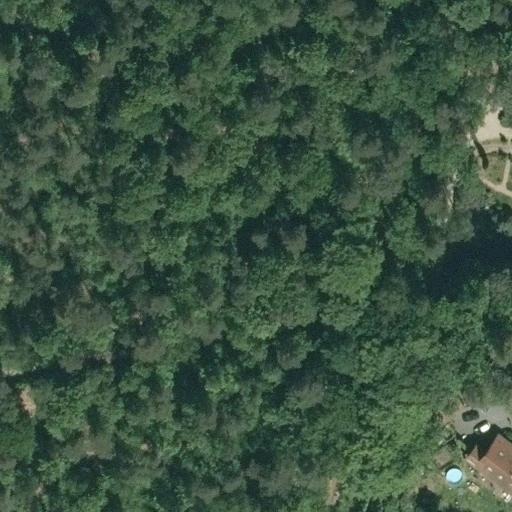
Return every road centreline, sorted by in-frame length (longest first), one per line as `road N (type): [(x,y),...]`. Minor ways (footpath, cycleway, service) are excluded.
road 1 (track): [(417,0),(311,511)]
road 2 (track): [(0,25),(167,114),(369,250)]
road 3 (track): [(355,295),(0,373)]
road 4 (unclassified): [(355,295),(511,292)]
